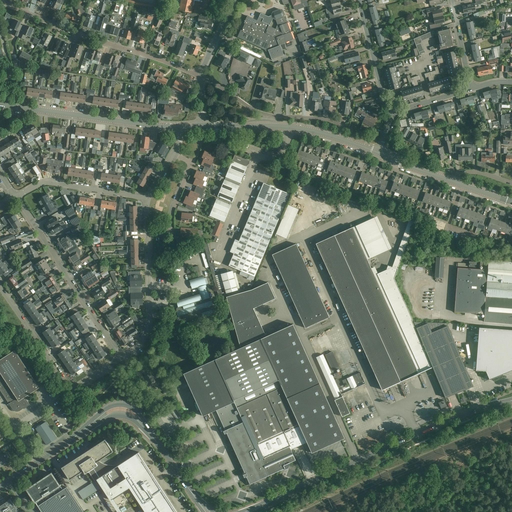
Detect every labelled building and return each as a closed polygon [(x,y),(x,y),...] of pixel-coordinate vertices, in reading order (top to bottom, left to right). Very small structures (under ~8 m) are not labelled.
[(64,0),(54,0),(51,7),(57,10),(60,4),(62,5),(64,0)] [(199,2),(199,0),(201,0),(200,0),(181,0),(180,11),(191,13),(191,9),(194,9),(193,13),(201,14),(201,11),(209,13),(212,0),(210,0),(203,0),(203,3),(199,2)] [(290,0),(293,7),(295,6),(296,10),(308,6),(306,0),(290,0)] [(117,3),(115,11),(118,12),(117,13),(121,14),(124,5),(117,3)] [(85,12),(83,4),(75,6),(77,15),(81,14),(85,12)] [(475,11),(474,4),(462,7),(464,14),(475,11)] [(342,5),(332,8),(333,12),(328,13),(330,19),(339,17),(338,14),(342,13),(341,7),(343,7),(342,5)] [(433,18),(443,16),(441,9),(433,11),(433,8),(426,9),(427,15),(430,15),(430,16),(433,15),(433,18)] [(244,23),(245,24),(242,31),(241,30),(237,37),(265,51),(269,53),(272,60),(283,55),(283,54),(279,45),(293,40),(285,18),(283,17),(284,15),(282,11),(279,9),(272,12),(271,15),(271,16),(268,17),(261,13),(259,17),(260,17),(258,21),(247,16),(244,23)] [(68,21),(75,24),(78,17),(68,12),(66,16),(67,17),(66,20),(68,21)] [(137,27),(141,15),(135,13),(131,25),(137,27)] [(85,26),(91,28),(93,21),(94,16),(85,14),(83,22),(85,23),(85,26)] [(159,16),(156,21),(154,26),(158,28),(163,17),(159,15),(159,16)] [(97,30),(97,31),(101,32),(101,31),(104,32),(106,24),(107,24),(110,17),(106,16),(105,18),(101,17),(97,30)] [(199,16),(198,23),(197,28),(201,29),(201,28),(211,29),(212,28),(213,27),(214,25),(212,24),(212,22),(207,21),(208,18),(199,16)] [(443,16),(433,18),(434,21),(432,21),(432,22),(429,23),(430,29),(437,27),(436,24),(444,22),(443,16)] [(171,19),(171,21),(170,21),(168,27),(175,29),(177,23),(177,21),(171,19)] [(337,30),(347,26),(345,20),(339,22),(338,19),(331,22),(333,27),(336,26),(337,30)] [(18,37),(21,30),(18,29),(21,23),(14,20),(10,28),(15,30),(13,34),(18,37)] [(24,32),(21,30),(18,37),(24,40),(26,35),(30,37),(34,29),(27,26),(24,32)] [(112,26),(110,34),(117,36),(119,29),(112,26)] [(347,26),(337,30),(339,33),(336,34),(338,39),(345,36),(344,34),(349,32),(347,26)] [(437,31),(440,45),(438,45),(439,50),(453,46),(450,29),(437,31)] [(126,30),(123,38),(130,40),(132,33),(126,30)] [(140,31),(137,30),(135,37),(138,38),(136,42),(143,44),(147,33),(140,31)] [(172,47),(174,41),(177,34),(170,31),(168,38),(167,38),(165,44),(169,45),(168,46),(172,47)] [(150,43),(158,46),(163,35),(155,32),(150,43)] [(203,35),(196,32),(194,36),(196,37),(195,41),(201,43),(202,39),(201,39),(203,35)] [(47,46),(52,37),(46,34),(44,38),(41,37),(37,45),(40,46),(41,44),(47,46)] [(501,37),(501,43),(503,43),(504,40),(511,38),(511,35),(501,37)] [(179,42),(175,53),(178,54),(178,55),(180,56),(181,55),(182,56),(186,45),(189,46),(191,40),(187,38),(185,41),(183,40),(182,43),(179,42)] [(345,40),(346,42),(342,43),(343,50),(347,49),(348,49),(353,48),(351,38),(345,40)] [(58,52),(63,41),(60,39),(60,40),(57,39),(55,44),(52,43),(49,50),(53,52),(53,50),(58,52)] [(327,48),(341,42),(340,39),(329,43),(326,45),(327,48)] [(63,41),(58,52),(63,54),(62,56),(66,58),(69,51),(66,49),(69,44),(66,43),(67,42),(63,41)] [(83,47),(77,45),(76,45),(72,56),(79,59),(83,47)] [(193,45),(190,53),(197,56),(200,48),(193,45)] [(499,58),(500,51),(500,48),(500,46),(491,48),(493,58),(488,59),(488,60),(499,58)] [(240,51),(236,48),(233,57),(236,58),(236,59),(245,63),(249,56),(240,52),(240,51)] [(93,60),(93,59),(96,52),(90,50),(87,59),(84,58),(82,65),(85,66),(86,62),(89,63),(90,59),(93,60)] [(383,60),(391,58),(391,59),(396,58),(394,50),(389,51),(381,53),(383,60)] [(23,51),(19,59),(27,63),(31,56),(23,51)] [(96,52),(93,59),(99,61),(102,53),(97,51),(96,52)] [(455,52),(452,52),(451,53),(449,53),(447,53),(446,54),(445,51),(444,51),(444,54),(445,59),(446,61),(449,75),(459,73),(455,52)] [(357,52),(343,56),(345,64),(359,60),(357,52)] [(111,66),(111,65),(114,57),(108,55),(105,63),(111,66)] [(280,60),(283,71),(288,70),(289,74),(296,71),(297,76),(302,74),(302,72),(297,55),(280,60)] [(114,56),(114,57),(111,65),(117,67),(120,58),(114,56)] [(215,64),(216,65),(224,69),(229,60),(221,56),(218,62),(217,62),(215,64)] [(307,67),(307,66),(304,57),(299,59),(302,68),(302,69),(307,67)] [(139,63),(137,62),(129,59),(128,59),(127,59),(125,65),(126,65),(125,68),(126,69),(133,71),(132,73),(136,75),(134,84),(139,85),(141,77),(143,70),(137,68),(139,63)] [(394,64),(392,65),(393,67),(392,68),(390,68),(388,69),(387,69),(384,70),(390,91),(400,88),(394,64)] [(358,71),(359,71),(361,79),(362,79),(363,79),(369,77),(366,65),(357,67),(358,71)] [(486,74),(485,67),(477,69),(478,76),(486,74)] [(154,70),(150,78),(165,85),(168,80),(162,77),(164,74),(157,71),(157,72),(154,70)] [(247,91),(252,81),(245,77),(244,78),(239,75),(236,81),(239,83),(240,82),(242,83),(240,87),(247,91)] [(448,79),(451,78),(450,76),(434,81),(432,82),(430,83),(427,83),(430,94),(451,87),(450,85),(449,83),(449,82),(449,80),(448,79)] [(182,83),(179,89),(186,92),(189,87),(182,83)] [(369,83),(361,86),(363,93),(371,91),(369,83)] [(402,98),(403,99),(403,102),(424,95),(421,85),(418,86),(416,87),(414,87),(398,92),(398,94),(401,93),(401,95),(402,96),(402,98)] [(267,99),(269,90),(268,89),(261,87),(258,98),(265,100),(265,99),(267,99)] [(489,92),(491,97),(492,101),(498,99),(497,93),(500,92),(499,89),(489,92)] [(269,90),(267,99),(275,102),(276,96),(275,96),(276,92),(269,90)] [(476,96),(466,99),(468,104),(474,102),(473,100),(477,99),(476,96)] [(312,98),(312,102),(311,110),(318,111),(318,107),(322,108),(319,99),(312,98)] [(461,106),(468,104),(466,99),(456,102),(458,108),(462,106),(461,106)] [(332,112),(332,109),(335,110),(336,102),(324,101),(323,108),(325,108),(325,111),(332,112)] [(342,102),(340,114),(348,115),(350,103),(342,102)] [(454,106),(453,103),(443,106),(445,111),(451,109),(450,107),(454,106)] [(173,115),(177,116),(178,113),(181,113),(182,106),(171,104),(170,107),(165,106),(164,112),(165,112),(165,114),(173,116),(173,115)] [(359,115),(365,118),(362,122),(372,127),(375,120),(371,118),(372,114),(358,107),(354,115),(358,118),(359,115)] [(431,109),(420,113),(422,118),(422,121),(429,119),(427,114),(432,112),(431,109)] [(415,120),(422,118),(420,113),(410,115),(412,121),(415,120)] [(34,126),(29,129),(35,139),(41,135),(38,130),(37,130),(34,126)] [(35,139),(29,129),(23,132),(26,137),(25,138),(28,143),(35,139)] [(408,137),(407,140),(414,144),(417,139),(418,136),(410,131),(407,137),(408,137)] [(511,132),(510,137),(503,137),(503,144),(511,144),(511,132)] [(418,136),(417,139),(414,144),(422,148),(426,140),(418,136)] [(12,141),(16,148),(19,146),(20,147),(23,146),(21,144),(17,137),(12,141)] [(153,150),(157,144),(155,142),(149,142),(149,138),(142,137),(140,147),(146,148),(146,149),(152,150),(153,150)] [(6,144),(11,151),(16,148),(12,141),(6,144)] [(158,145),(157,144),(153,150),(156,153),(157,152),(162,155),(167,145),(160,141),(158,145)] [(26,146),(30,152),(31,154),(33,152),(33,151),(34,150),(29,143),(26,146)] [(6,144),(1,148),(5,154),(11,151),(6,144)] [(473,154),(473,144),(465,145),(465,161),(472,160),(472,154),(473,154)] [(455,145),(456,152),(459,152),(459,154),(458,154),(458,161),(465,161),(465,145),(455,145)] [(26,151),(20,154),(22,158),(26,155),(30,152),(26,146),(23,147),(26,151)] [(437,161),(445,159),(443,151),(442,147),(433,149),(435,156),(436,156),(437,161)] [(204,158),(212,162),(215,155),(205,151),(203,155),(203,154),(202,157),(202,158),(204,159),(204,158)] [(26,155),(22,158),(18,160),(20,162),(27,157),(27,158),(30,157),(32,160),(34,159),(31,154),(30,152),(26,155)] [(247,166),(250,161),(249,160),(235,155),(233,160),(247,166)] [(211,165),(212,162),(204,158),(204,159),(203,159),(202,161),(202,162),(201,165),(207,168),(206,171),(212,173),(214,167),(211,165)] [(317,169),(321,171),(325,159),(321,158),(317,167),(317,169)] [(46,172),(53,173),(55,160),(51,159),(51,164),(48,164),(46,172)] [(58,161),(55,160),(53,173),(59,174),(61,162),(58,162),(58,161)] [(229,169),(244,175),(247,166),(233,160),(229,169)] [(8,169),(12,174),(13,173),(18,170),(15,164),(8,169)] [(42,173),(37,165),(32,169),(37,176),(42,173)] [(140,171),(143,172),(149,176),(152,170),(146,167),(145,168),(142,166),(140,171)] [(12,174),(15,179),(22,175),(24,173),(21,168),(18,170),(13,173),(12,174)] [(244,175),(229,169),(226,177),(240,183),(244,175)] [(212,173),(206,171),(205,174),(197,171),(195,174),(194,176),(194,177),(196,178),(202,181),(202,180),(204,176),(207,178),(208,175),(211,177),(213,174),(212,173)] [(146,181),(149,176),(143,172),(140,178),(146,181)] [(24,173),(22,175),(15,179),(19,185),(26,180),(24,177),(26,175),(24,173)] [(146,181),(140,178),(137,183),(143,187),(146,181)] [(204,181),(202,180),(202,181),(196,178),(195,179),(194,181),(193,184),(199,187),(197,190),(203,192),(206,187),(202,186),(204,181)] [(221,188),(236,194),(239,186),(224,180),(221,188)] [(391,191),(395,192),(398,183),(394,182),(393,184),(390,183),(388,188),(391,189),(391,191)] [(233,254),(228,266),(234,268),(254,277),(289,194),(263,183),(241,234),(233,254)] [(236,194),(221,188),(218,196),(232,202),(236,194)] [(188,196),(188,197),(194,200),(196,201),(197,197),(201,199),(203,192),(197,190),(196,193),(190,191),(189,194),(188,194),(187,196),(188,196)] [(47,195),(39,200),(42,206),(51,202),(47,195)] [(193,204),(194,200),(188,197),(186,196),(186,197),(185,197),(184,199),(185,200),(183,203),(189,205),(187,209),(193,211),(195,208),(196,205),(193,204)] [(213,208),(228,214),(231,205),(216,199),(213,208)] [(51,202),(42,206),(46,213),(55,208),(51,202)] [(71,214),(67,207),(67,208),(61,211),(65,217),(71,214)] [(228,214),(213,208),(210,216),(224,222),(228,214)] [(184,222),(192,223),(192,217),(194,217),(195,213),(192,213),(192,214),(182,213),(182,218),(181,218),(180,221),(184,222)] [(10,222),(11,224),(18,220),(15,215),(9,219),(6,215),(1,219),(5,225),(10,222)] [(315,243),(348,316),(375,376),(425,353),(410,321),(411,321),(389,276),(378,282),(366,257),(388,247),(374,217),(315,243)] [(71,228),(77,225),(73,218),(67,222),(71,228)] [(47,223),(49,228),(50,228),(56,224),(55,219),(47,223)] [(21,225),(18,220),(11,224),(13,227),(8,230),(10,233),(15,230),(17,233),(21,230),(19,226),(21,225)] [(415,222),(409,220),(392,267),(398,269),(415,222)] [(217,222),(212,234),(218,236),(222,226),(223,224),(217,222)] [(50,229),(53,233),(60,228),(57,224),(50,229)] [(79,225),(71,229),(73,233),(78,231),(79,233),(83,232),(79,225)] [(202,230),(197,230),(181,229),(180,237),(184,237),(190,241),(190,238),(197,238),(197,237),(202,238),(202,230)] [(59,247),(71,240),(68,235),(61,240),(59,238),(55,241),(59,247)] [(0,245),(2,245),(5,244),(4,244),(10,242),(10,241),(8,236),(0,239),(0,238),(0,245)] [(10,244),(11,247),(9,248),(10,251),(7,252),(9,255),(15,253),(14,249),(22,245),(20,239),(10,244)] [(78,247),(72,239),(71,240),(59,247),(63,253),(67,251),(67,250),(69,249),(69,250),(69,249),(71,252),(78,247)] [(211,268),(210,268),(217,290),(219,298),(227,296),(221,274),(216,276),(213,268),(216,268),(215,264),(214,264),(209,246),(207,241),(206,241),(203,241),(211,268)] [(329,318),(296,244),(272,255),(305,329),(329,318)] [(33,245),(26,248),(27,251),(25,252),(27,255),(29,254),(30,259),(38,256),(33,245)] [(67,258),(71,265),(81,258),(80,257),(81,252),(79,252),(79,249),(78,247),(71,252),(73,254),(72,255),(73,255),(71,257),(71,256),(67,258)] [(95,249),(93,251),(95,254),(93,255),(93,257),(95,260),(96,260),(98,259),(98,260),(101,258),(95,249)] [(79,268),(77,266),(82,263),(91,258),(88,254),(81,258),(71,265),(75,271),(79,268)] [(374,255),(367,258),(370,263),(377,260),(374,255)] [(434,277),(443,278),(444,258),(436,257),(434,277)] [(17,269),(19,272),(20,272),(20,271),(27,266),(32,263),(30,259),(22,265),(21,264),(20,265),(21,267),(17,269)] [(35,265),(38,270),(47,264),(44,259),(35,265)] [(1,260),(0,260),(0,268),(8,262),(7,260),(4,262),(5,262),(3,263),(1,260)] [(9,262),(8,262),(0,268),(0,272),(2,275),(4,273),(6,275),(10,272),(6,267),(12,263),(10,261),(9,262)] [(95,267),(98,266),(97,265),(98,265),(99,262),(98,261),(96,262),(95,262),(90,265),(92,269),(93,269),(94,270),(96,269),(95,267)] [(511,262),(488,261),(488,270),(482,270),(467,268),(457,268),(454,312),(484,314),(483,322),(511,324),(511,262)] [(47,264),(38,270),(37,271),(40,275),(37,277),(40,281),(45,277),(43,274),(51,270),(47,264)] [(30,270),(27,266),(20,271),(20,272),(22,275),(24,277),(25,279),(28,277),(26,273),(30,270)] [(79,277),(83,283),(95,275),(93,272),(92,272),(91,270),(85,274),(86,276),(84,277),(83,274),(79,277)] [(221,274),(227,296),(239,293),(233,271),(231,271),(228,270),(226,270),(227,273),(221,274)] [(130,276),(130,281),(141,281),(141,275),(140,275),(140,272),(141,272),(141,271),(128,272),(128,276),(130,276)] [(197,273),(198,278),(189,281),(192,290),(197,288),(199,293),(199,294),(176,302),(178,307),(179,307),(180,310),(176,311),(178,317),(202,310),(202,312),(201,313),(203,318),(216,314),(204,276),(202,277),(200,272),(197,273)] [(95,275),(83,283),(83,284),(82,286),(84,288),(86,288),(87,289),(99,281),(95,275)] [(53,277),(52,278),(52,276),(42,283),(44,286),(40,288),(43,292),(47,289),(46,289),(56,283),(55,282),(56,281),(53,277)] [(16,283),(17,282),(13,277),(6,281),(8,284),(9,284),(12,288),(17,285),(16,283)] [(25,279),(27,282),(29,285),(30,287),(34,284),(28,277),(25,279)] [(110,277),(101,283),(104,287),(112,282),(110,277)] [(128,286),(129,290),(141,290),(141,286),(142,286),(141,281),(130,281),(130,286),(128,286)] [(251,290),(226,297),(240,347),(265,335),(253,309),(275,299),(268,282),(251,290)] [(59,286),(58,286),(58,285),(58,284),(57,283),(56,283),(46,289),(47,289),(49,293),(51,291),(53,293),(60,289),(60,288),(60,287),(59,286)] [(101,287),(92,293),(96,299),(105,293),(101,287)] [(22,292),(23,292),(21,290),(15,294),(19,300),(25,296),(22,292)] [(109,299),(118,293),(116,290),(108,296),(109,299)] [(130,294),(131,299),(142,299),(142,293),(141,293),(141,290),(129,290),(129,294),(130,294)] [(54,300),(58,306),(58,307),(67,300),(65,297),(66,296),(65,294),(64,295),(63,294),(54,300)] [(53,303),(50,299),(51,298),(49,295),(41,300),(44,303),(46,307),(53,303)] [(24,305),(27,311),(40,302),(39,299),(32,304),(30,301),(24,305)] [(142,304),(142,299),(131,299),(131,305),(132,305),(132,307),(138,309),(139,304),(142,304)] [(60,310),(61,309),(63,312),(71,307),(67,300),(58,307),(58,306),(56,308),(50,312),(52,315),(60,309),(60,310)] [(101,312),(106,309),(110,307),(106,300),(101,303),(97,306),(101,312)] [(42,304),(40,302),(27,311),(31,316),(38,311),(36,308),(40,305),(42,304)] [(122,302),(114,307),(116,311),(124,305),(122,302)] [(104,316),(108,322),(118,316),(116,312),(113,310),(104,316)] [(31,316),(34,321),(46,313),(44,311),(39,314),(38,311),(31,316)] [(71,316),(67,319),(68,321),(73,319),(74,321),(81,317),(78,311),(71,316)] [(46,313),(34,321),(38,326),(45,322),(43,319),(47,315),(47,316),(49,314),(47,312),(46,313)] [(116,326),(116,325),(120,322),(121,319),(118,316),(108,322),(112,329),(116,326)] [(72,327),(76,324),(78,327),(85,322),(81,317),(74,321),(74,322),(70,324),(72,327)] [(131,319),(124,324),(126,327),(134,322),(131,319)] [(88,327),(85,322),(78,327),(74,330),(75,332),(79,329),(81,332),(88,327)] [(472,387),(469,379),(446,324),(414,322),(445,398),(472,387)] [(294,324),(262,339),(312,452),(344,437),(294,324)] [(56,328),(51,331),(49,328),(43,332),(46,337),(53,333),(57,330),(56,328)] [(511,330),(479,328),(476,371),(486,371),(489,380),(494,378),(494,377),(511,369),(511,330)] [(123,346),(124,345),(125,347),(129,344),(129,342),(128,340),(134,336),(139,333),(136,329),(128,333),(123,337),(119,339),(123,346)] [(125,332),(123,333),(121,331),(120,332),(119,330),(115,333),(119,339),(123,337),(128,333),(127,331),(125,332)] [(46,337),(50,343),(56,338),(61,335),(60,333),(55,336),(53,333),(46,337)] [(84,347),(96,339),(92,334),(85,338),(88,342),(83,345),(84,347)] [(65,340),(63,338),(60,340),(63,344),(67,342),(71,339),(69,336),(68,337),(68,336),(65,338),(66,339),(65,340)] [(56,338),(50,343),(53,348),(60,343),(56,338)] [(96,339),(84,347),(87,350),(89,349),(88,348),(91,346),(92,349),(99,344),(96,339)] [(306,442),(260,339),(183,373),(203,416),(216,410),(225,430),(223,431),(225,434),(227,433),(242,468),(240,469),(243,475),(245,474),(246,477),(244,477),(248,485),(268,476),(284,469),(285,470),(288,469),(288,468),(290,463),(295,460),(291,449),(306,442)] [(312,345),(315,353),(321,350),(317,342),(312,345)] [(102,349),(99,344),(92,349),(94,352),(90,355),(91,357),(102,349)] [(68,352),(67,353),(64,350),(57,354),(61,360),(73,351),(72,349),(68,352)] [(106,355),(102,349),(91,357),(91,358),(92,358),(93,360),(97,357),(99,360),(106,355)] [(337,349),(326,354),(332,367),(330,368),(330,370),(332,369),(333,370),(334,373),(335,376),(341,373),(340,371),(341,370),(339,366),(344,363),(337,349)] [(9,404),(12,409),(14,411),(16,412),(18,412),(20,411),(23,409),(24,409),(30,405),(25,397),(39,388),(36,384),(40,381),(21,352),(17,354),(15,350),(0,359),(0,390),(1,392),(9,404)] [(74,351),(73,351),(61,360),(65,365),(71,360),(70,357),(74,354),(73,352),(74,351)] [(337,379),(334,380),(322,354),(316,357),(343,416),(350,413),(341,394),(365,383),(360,372),(342,380),(345,386),(349,384),(344,387),(343,385),(340,386),(337,379)] [(74,363),(71,360),(65,365),(68,370),(75,365),(80,362),(78,360),(74,363)] [(77,368),(80,362),(75,365),(68,370),(72,375),(79,370),(77,368)] [(149,374),(144,376),(149,385),(154,382),(149,374)] [(170,414),(162,418),(167,430),(175,426),(170,414)] [(35,428),(47,445),(57,438),(46,422),(35,428)] [(96,480),(103,475),(121,464),(121,463),(117,465),(114,465),(110,465),(107,465),(103,464),(100,462),(99,461),(113,452),(105,439),(61,468),(70,480),(84,471),(85,473),(89,471),(95,481),(97,480),(96,480)] [(148,445),(145,447),(151,455),(154,453),(148,445)] [(139,452),(121,464),(129,476),(111,488),(103,475),(96,480),(97,480),(111,500),(129,489),(144,511),(176,511),(138,453),(139,453),(139,452)] [(0,457),(0,463),(2,466),(7,463),(7,464),(11,461),(7,453),(0,457)] [(161,471),(164,469),(158,460),(155,462),(161,471)] [(111,488),(129,476),(121,464),(103,475),(111,488)] [(60,483),(59,484),(52,473),(27,489),(41,511),(48,511),(73,496),(66,486),(62,489),(60,485),(61,484),(60,483)] [(97,480),(95,481),(78,492),(83,500),(102,488),(97,480)] [(83,511),(73,496),(48,511),(83,511)] [(18,511),(10,500),(0,506),(0,511),(18,511)]
